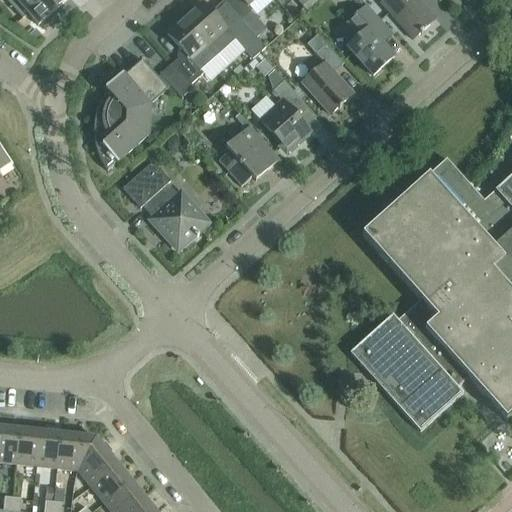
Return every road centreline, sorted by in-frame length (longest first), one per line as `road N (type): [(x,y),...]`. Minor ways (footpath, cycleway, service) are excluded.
road 1 (residential): [(169,320),(511,15)]
road 2 (residential): [(347,511),(169,320)]
road 3 (residential): [(169,320),(74,210),(51,105)]
road 4 (residential): [(201,511),(98,385)]
road 5 (residential): [(51,105),(72,72),(151,0)]
